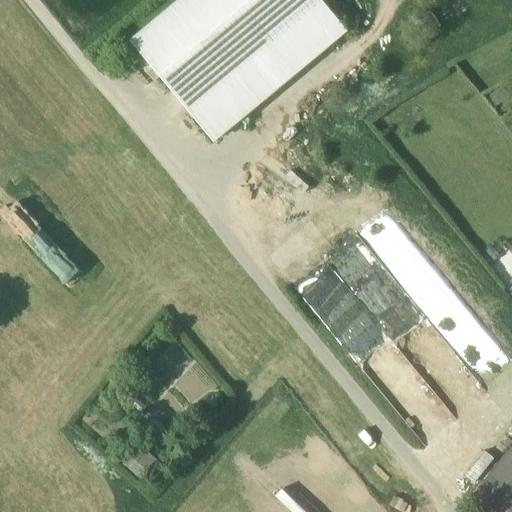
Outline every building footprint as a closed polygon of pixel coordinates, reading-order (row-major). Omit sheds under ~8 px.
[(178,0),(132,39),(189,108),(319,0),(178,0)] [(320,0),(319,0),(189,108),(214,138),(345,29),(320,0)] [(5,226),(74,292),(92,273),(23,208),(5,226)] [(327,322),(360,297),(454,419),(487,394),(393,272),(400,267),(395,260),(385,268),(361,237),(327,263),(322,257),(294,279),(327,322)] [(293,279),(318,257),(302,239),(277,261),(293,279)] [(511,511),(511,446),(470,500),(485,511),(511,511)]
